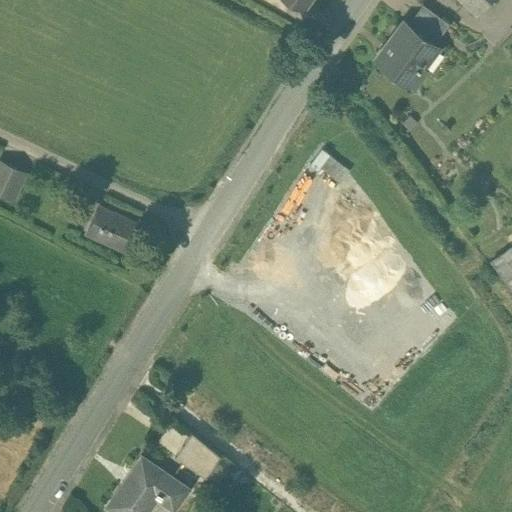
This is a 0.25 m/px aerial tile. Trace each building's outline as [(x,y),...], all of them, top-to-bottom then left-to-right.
[(461,0),(478,14),(490,0),(461,0)] [(449,22),(423,3),(409,22),(435,41),(449,22)] [(404,18),(375,57),(415,86),(428,68),(419,62),(435,41),(409,22),(404,18)] [(26,173),(0,160),(0,191),(15,198),(26,173)] [(136,223),(99,206),(87,232),(124,249),(136,223)] [(511,245),(510,243),(490,258),(511,288),(511,245)] [(220,454),(192,431),(175,456),(206,476),(220,454)] [(142,455),(107,505),(117,511),(146,511),(153,503),(151,502),(159,491),(177,503),(188,487),(142,455)]
